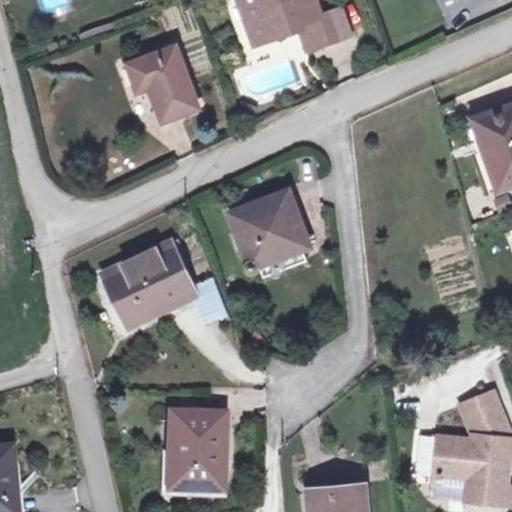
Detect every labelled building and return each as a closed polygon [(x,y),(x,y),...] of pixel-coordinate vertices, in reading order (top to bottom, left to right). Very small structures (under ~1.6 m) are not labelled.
[(316,0),(237,0),(255,47),(288,34),(285,24),(297,19),(308,49),(337,38),(327,12),(321,14),(316,0)] [(344,5),(327,12),(337,38),(353,32),(344,5)] [(176,48),(130,65),(138,86),(150,82),(164,120),(198,108),(184,70),(176,48)] [(511,107),(476,120),(500,190),(511,185),(511,107)] [(289,191),(230,213),(248,261),(245,265),(245,271),(248,273),(254,274),(258,272),(259,269),(258,266),(302,249),(295,229),(302,227),(289,191)] [(171,243),(105,275),(128,323),(161,307),(163,312),(194,297),(196,296),(193,289),(171,243)] [(302,249),(258,266),(259,269),(262,277),(307,261),(302,249)] [(213,281),(193,289),(196,296),(194,297),(206,322),(226,314),(213,281)] [(494,391),(462,405),(473,435),(490,429),(483,411),(499,404),(494,391)] [(439,437),(434,476),(467,480),(467,488),(466,502),(506,507),(507,488),(511,444),(511,438),(499,404),(483,411),(490,429),(473,435),(472,440),(439,437)] [(224,416),(172,415),(170,488),(219,490),(220,459),(223,458),(224,416)] [(421,434),(416,475),(434,476),(439,437),(421,434)] [(11,449),(0,449),(0,511),(11,511),(9,487),(14,487),(11,449)] [(467,480),(434,476),(433,485),(467,488),(467,480)] [(365,511),(363,487),(310,493),(311,511),(365,511)]
